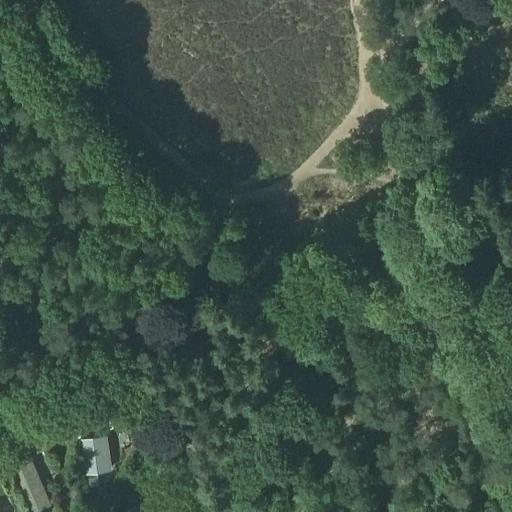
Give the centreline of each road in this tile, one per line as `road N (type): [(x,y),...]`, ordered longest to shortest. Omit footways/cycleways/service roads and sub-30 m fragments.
road 1 (unknown): [(295,511),(208,438),(196,406),(198,305),(235,209)]
road 2 (track): [(511,372),(415,204),(368,94)]
road 3 (unknown): [(235,209),(128,114),(40,0)]
road 4 (unknown): [(235,209),(262,200),(304,165),(364,94),(348,0)]
road 5 (track): [(364,94),(453,0)]
